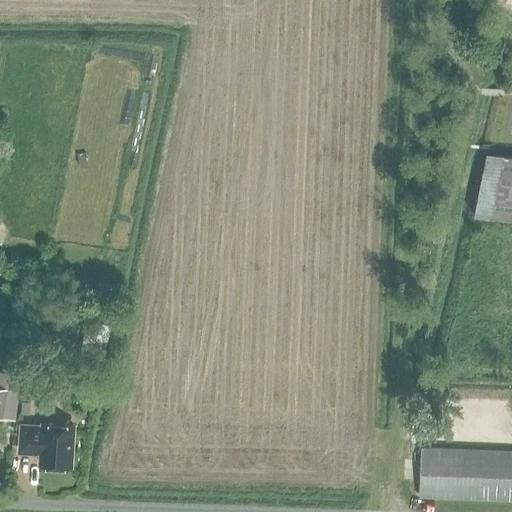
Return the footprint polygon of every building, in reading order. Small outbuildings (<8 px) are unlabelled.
[(511,153),(490,150),(481,216),(511,220),(511,153)] [(80,349),(104,355),(111,326),(87,320),(80,349)] [(32,368),(27,391),(43,394),(48,371),(32,368)] [(0,418),(15,421),(21,379),(0,375),(0,418)] [(22,402),(22,414),(30,415),(31,403),(22,402)] [(23,427),(21,452),(33,452),(34,450),(42,450),(41,465),(70,467),(73,426),(44,424),(44,428),(23,427)] [(511,452),(421,449),(419,496),(511,499),(511,452)]
